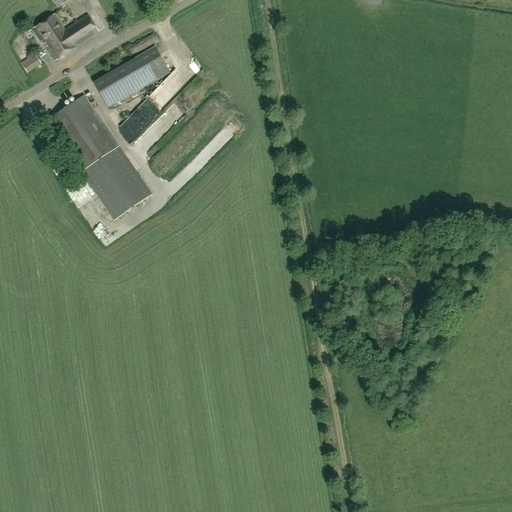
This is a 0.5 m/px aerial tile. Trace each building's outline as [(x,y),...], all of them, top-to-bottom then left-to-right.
[(51,0),(58,8),(69,0),(51,0)] [(75,47),(99,32),(88,15),(65,30),(55,14),(35,27),(38,33),(37,33),(36,36),(39,41),(42,41),(43,41),(45,43),(44,44),(55,61),(76,48),(75,47)] [(157,43),(167,40),(165,34),(155,37),(157,43)] [(25,59),(34,54),(25,39),(16,44),(25,59)] [(169,73),(155,48),(93,83),(108,108),(169,73)] [(27,72),(41,63),(35,54),(21,63),(27,72)] [(176,68),(169,76),(184,89),(191,81),(176,68)] [(152,195),(122,151),(84,96),(47,122),(85,177),(114,221),(152,195)] [(118,112),(112,117),(117,124),(123,120),(118,112)]
